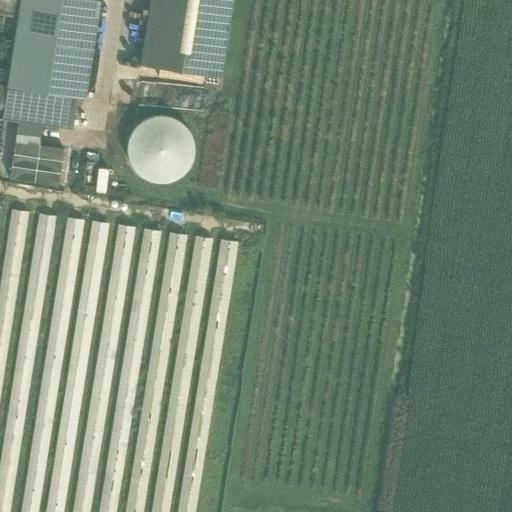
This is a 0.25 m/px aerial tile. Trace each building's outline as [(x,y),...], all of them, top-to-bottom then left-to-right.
[(0,0),(0,8),(18,12),(19,0),(0,0)] [(5,88),(7,88),(62,97),(83,100),(100,1),(91,0),(19,0),(18,12),(5,88)] [(150,0),(141,63),(220,74),(230,0),(150,0)] [(62,97),(7,88),(2,120),(58,128),(62,97)] [(129,165),(135,174),(145,179),(155,182),(166,180),(176,175),(183,167),(187,157),(188,147),(185,136),(179,127),(169,121),(159,119),(150,119),(141,123),(133,129),(128,136),(125,145),(125,155),(129,165)] [(37,157),(39,146),(14,142),(13,154),(37,157)] [(37,157),(61,161),(63,149),(39,146),(37,157)] [(37,157),(13,154),(11,167),(35,170),(37,157)] [(59,173),(61,161),(37,157),(35,170),(59,173)] [(35,170),(11,167),(9,178),(33,182),(35,170)] [(59,173),(35,170),(33,182),(58,185),(59,173)] [(9,209),(3,248),(21,250),(27,211),(9,209)] [(50,244),(54,216),(37,213),(33,242),(50,244)] [(63,217),(59,271),(76,272),(80,218),(63,217)] [(0,511),(164,511),(174,455),(102,444),(103,437),(85,454),(80,443),(78,456),(51,428),(52,427),(32,417),(27,448),(11,431),(0,434),(0,511)]
